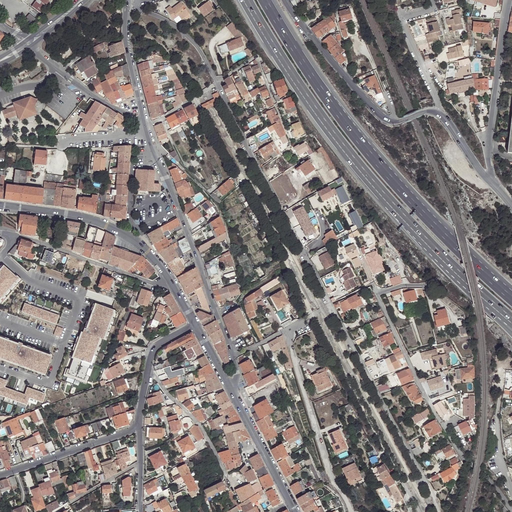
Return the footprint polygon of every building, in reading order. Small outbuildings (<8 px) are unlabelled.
[(41,14),(51,0),(37,0),(32,8),(41,14)] [(204,17),(213,10),(211,7),(213,5),(209,0),(198,9),(204,17)] [(166,10),(173,19),(178,15),(178,16),(181,20),(184,17),(185,17),(184,15),(188,12),(185,9),(183,10),(182,9),(181,9),(180,8),(181,7),(183,6),(180,2),(172,9),(170,6),(166,10)] [(342,22),(344,22),(353,19),(350,9),(348,10),(341,12),(339,13),(342,21),(342,22)] [(29,25),(34,19),(29,15),(24,21),(29,25)] [(453,26),(455,33),(463,30),(459,15),(453,17),(454,20),(449,21),(451,26),(453,26)] [(329,17),(312,30),(319,39),(336,26),(329,17)] [(201,19),(199,20),(185,31),(192,38),(205,27),(201,19)] [(344,24),(344,22),(342,22),(342,21),(339,22),(343,38),(348,37),(346,30),(348,29),(346,24),(344,24)] [(432,38),(433,42),(439,41),(438,37),(441,36),(437,22),(429,25),(431,35),(435,34),(436,37),(432,38)] [(488,30),(488,28),(488,24),(473,23),(472,33),(481,34),(487,35),(488,30)] [(322,43),(344,68),(348,65),(345,61),(346,61),(340,53),(343,51),(330,36),(322,43)] [(244,45),(241,38),(236,40),(231,42),(228,43),(227,44),(230,51),(244,45)] [(108,53),(110,58),(124,53),(121,42),(115,45),(115,43),(113,44),(113,45),(109,47),(111,52),(108,53)] [(97,45),(91,49),(93,53),(101,50),(100,47),(104,46),(103,43),(98,45),(97,45)] [(222,54),(230,51),(227,44),(219,47),(222,54)] [(449,54),(450,59),(462,56),(459,46),(446,50),(447,54),(449,54)] [(256,55),(250,47),(247,49),(253,57),(256,55)] [(244,50),(249,59),(253,57),(247,49),(244,50)] [(153,55),(145,61),(145,63),(148,62),(149,63),(153,63),(167,61),(164,58),(155,55),(153,55)] [(459,65),(469,62),(468,59),(467,59),(467,57),(458,61),(459,65)] [(92,82),(96,79),(94,75),(96,73),(86,58),(74,66),(81,76),(82,78),(79,80),(82,83),(86,86),(92,82)] [(145,63),(138,65),(138,66),(139,72),(150,69),(149,63),(148,62),(145,63)] [(111,71),(103,75),(106,81),(109,87),(114,84),(117,82),(115,77),(123,76),(131,79),(127,63),(118,68),(116,65),(110,68),(111,71)] [(244,69),(248,78),(254,76),(250,66),(244,69)] [(150,69),(139,72),(141,77),(152,75),(150,69)] [(473,89),(473,90),(477,90),(488,90),(487,80),(481,80),(481,78),(479,78),(479,74),(472,75),(473,79),(474,89),(473,89)] [(154,86),(152,75),(141,77),(144,88),(154,86)] [(376,96),(381,94),(374,77),(364,81),(366,87),(368,88),(371,89),(372,92),(374,91),(376,96)] [(227,86),(223,88),(226,94),(234,90),(236,89),(229,78),(225,81),(227,86)] [(99,85),(96,79),(92,82),(97,93),(102,91),(104,95),(111,91),(109,87),(106,81),(99,85)] [(472,79),(454,83),(448,85),(447,85),(448,91),(449,94),(473,89),(472,79)] [(287,92),(284,80),(274,83),(278,95),(287,92)] [(114,84),(121,98),(125,96),(123,92),(122,92),(120,87),(117,82),(114,84)] [(244,96),(248,94),(242,82),(237,83),(244,96)] [(109,87),(111,91),(113,95),(116,100),(121,98),(114,84),(109,87)] [(125,96),(134,92),(133,92),(131,85),(131,84),(124,86),(123,86),(122,86),(121,86),(120,87),(122,92),(123,92),(125,96)] [(155,91),(154,86),(144,88),(145,94),(155,91)] [(260,89),(264,97),(269,95),(266,87),(260,89)] [(257,94),(260,92),(258,88),(250,92),(252,97),(257,94)] [(156,92),(155,91),(145,94),(146,99),(157,97),(162,96),(162,95),(161,91),(156,92)] [(186,93),(179,95),(183,103),(189,99),(186,93)] [(217,93),(212,96),(214,99),(201,105),(204,110),(211,106),(221,101),(219,97),(216,98),(215,96),(217,93)] [(157,97),(146,99),(148,105),(153,104),(158,102),(162,101),(163,101),(162,95),(162,96),(157,97)] [(18,120),(36,114),(32,104),(36,103),(37,101),(36,99),(34,98),(31,99),(30,97),(13,103),(14,106),(2,110),(5,119),(17,114),(18,120)] [(292,109),(293,112),(297,110),(292,98),(288,99),(292,109)] [(95,102),(90,99),(86,103),(87,104),(79,116),(83,119),(74,133),(84,132),(91,132),(92,131),(94,131),(95,128),(94,128),(96,124),(97,125),(98,125),(96,124),(100,118),(106,108),(95,102)] [(275,106),(274,105),(272,99),(266,102),(269,108),(273,106),(273,107),(275,106)] [(157,117),(161,116),(160,109),(158,102),(153,104),(157,117)] [(148,105),(151,118),(157,117),(153,104),(148,105)] [(199,115),(193,105),(184,110),(190,120),(198,116),(199,115)] [(102,118),(106,121),(111,112),(106,108),(100,118),(96,124),(98,125),(102,118)] [(276,122),(277,122),(275,117),(273,113),(272,110),(267,112),(273,125),(276,122)] [(183,111),(175,115),(179,124),(187,120),(188,120),(183,111)] [(114,118),(116,115),(111,112),(106,121),(102,127),(105,128),(107,125),(109,122),(111,124),(111,123),(113,119),(115,120),(116,120),(114,118)] [(117,114),(116,115),(114,118),(116,120),(117,121),(114,125),(118,128),(123,120),(122,117),(117,114)] [(175,115),(167,119),(172,129),(179,124),(175,115)] [(285,136),(287,135),(281,120),(277,122),(276,122),(277,124),(285,136)] [(162,123),(154,126),(158,137),(160,136),(167,134),(162,123)] [(299,136),(301,135),(304,134),(300,123),(295,125),(299,136)] [(282,138),(285,136),(277,124),(273,126),(275,131),(281,139),(282,138)] [(270,144),(260,151),(263,155),(273,148),(273,147),(270,144)] [(307,152),(309,150),(305,144),(300,147),(299,145),(294,148),(299,156),(307,152)] [(273,148),(263,155),(265,158),(275,151),(273,148)] [(45,165),(47,152),(35,150),(33,162),(39,163),(38,164),(45,165)] [(95,154),(103,155),(104,155),(105,153),(93,152),(91,170),(93,170),(95,154)] [(102,158),(103,155),(95,154),(93,170),(104,172),(106,159),(102,158)] [(299,168),(306,176),(315,170),(311,165),(308,161),(306,163),(302,166),(299,168)] [(178,168),(173,164),(172,164),(172,166),(168,167),(170,171),(174,183),(181,181),(176,168),(178,168)] [(303,178),(306,176),(299,168),(296,169),(303,178)] [(11,200),(41,204),(43,189),(18,186),(19,182),(18,182),(19,174),(31,176),(31,172),(15,169),(15,172),(13,185),(11,200)] [(153,192),(159,192),(160,184),(153,184),(154,171),(136,170),(134,191),(141,191),(153,192)] [(221,188),(226,194),(234,187),(232,184),(229,180),(221,188)] [(182,181),(175,184),(178,193),(184,191),(182,186),(183,185),(182,181)] [(54,206),(56,187),(57,183),(44,182),(43,189),(41,204),(54,206)] [(195,184),(193,182),(186,188),(189,191),(193,189),(195,192),(198,189),(196,187),(196,186),(195,184)] [(337,187),(334,182),(328,186),(329,187),(331,190),(334,196),(338,194),(335,188),(337,187)] [(311,183),(304,187),(309,194),(316,189),(311,183)] [(4,199),(11,200),(13,185),(6,184),(4,199)] [(75,197),(76,186),(70,185),(69,189),(63,188),(62,195),(68,196),(75,197)] [(67,208),(68,196),(62,195),(63,188),(56,187),(54,206),(67,208)] [(323,201),(334,196),(331,190),(329,187),(318,193),(323,201)] [(97,200),(98,193),(96,193),(96,196),(92,195),(91,197),(88,196),(87,198),(83,198),(81,210),(95,214),(97,200)] [(223,202),(214,193),(211,196),(220,205),(223,202)] [(67,208),(76,209),(76,206),(74,206),(75,197),(68,196),(67,208)] [(213,206),(208,200),(203,204),(208,210),(213,206)] [(352,220),(354,219),(359,217),(352,203),(348,204),(352,213),(349,214),(352,220)] [(103,216),(110,217),(112,205),(105,204),(103,216)] [(112,205),(110,217),(125,219),(126,207),(115,206),(112,205)] [(183,209),(186,214),(192,210),(189,206),(183,209)] [(196,208),(192,211),(187,215),(193,223),(202,217),(196,208)] [(34,236),(37,217),(19,215),(18,226),(22,227),(21,230),(20,230),(20,233),(34,236)] [(219,217),(216,219),(211,222),(209,223),(210,225),(211,224),(217,236),(216,236),(216,238),(226,233),(225,229),(222,224),(219,217)] [(167,230),(179,224),(177,218),(147,234),(153,244),(164,238),(162,233),(167,230)] [(76,236),(80,224),(67,222),(63,238),(60,247),(72,251),(73,247),(66,246),(68,239),(65,239),(66,234),(76,236)] [(182,229),(179,224),(167,230),(170,235),(182,229)] [(238,230),(242,241),(257,235),(252,225),(238,230)] [(94,242),(97,229),(89,226),(85,241),(85,242),(81,255),(89,258),(93,245),(94,242)] [(102,244),(105,233),(104,232),(97,229),(94,242),(102,244)] [(323,240),(326,248),(330,245),(328,240),(331,238),(330,236),(335,233),(333,229),(325,235),(326,237),(323,240)] [(127,271),(132,266),(134,264),(132,264),(134,258),(133,257),(133,256),(112,249),(113,247),(116,238),(105,233),(102,244),(101,247),(98,260),(108,264),(127,271)] [(227,239),(226,233),(216,238),(202,245),(198,247),(200,252),(227,239)] [(253,261),(264,254),(261,248),(264,246),(258,235),(243,243),(253,261)] [(169,236),(164,238),(153,244),(158,252),(170,245),(175,243),(176,243),(174,240),(172,241),(169,236)] [(183,254),(191,251),(185,238),(177,242),(183,254)] [(28,254),(32,243),(21,239),(18,246),(16,245),(10,251),(15,253),(15,254),(32,260),(33,256),(28,254)] [(72,251),(81,255),(85,242),(76,239),(73,247),(72,251)] [(170,245),(158,252),(167,263),(177,258),(172,249),(177,246),(175,243),(170,245)] [(89,258),(98,260),(101,247),(93,245),(89,258)] [(345,250),(350,260),(359,255),(354,245),(345,250)] [(140,257),(113,247),(112,249),(133,256),(133,257),(134,258),(132,264),(134,264),(140,257)] [(215,259),(228,252),(224,247),(212,254),(215,259)] [(41,261),(50,264),(54,253),(45,250),(41,261)] [(171,268),(190,258),(187,252),(185,253),(177,258),(167,263),(171,268)] [(329,252),(320,257),(326,270),(336,265),(329,252)] [(367,255),(366,254),(364,255),(364,257),(366,256),(375,274),(379,272),(379,270),(381,270),(381,269),(380,267),(383,265),(379,255),(376,256),(374,252),(371,253),(367,255)] [(134,264),(132,266),(135,269),(137,268),(145,259),(141,256),(140,257),(134,264)] [(193,264),(190,258),(171,268),(175,274),(193,264)] [(356,269),(362,266),(357,258),(352,261),(356,269)] [(147,279),(155,271),(149,263),(145,259),(137,268),(141,272),(142,271),(143,272),(142,274),(141,276),(147,279)] [(0,304),(21,281),(2,264),(0,266),(0,304)] [(195,268),(193,264),(175,274),(187,295),(196,290),(197,295),(202,308),(201,308),(207,311),(208,310),(210,310),(201,288),(203,286),(196,267),(195,268)] [(253,271),(259,280),(266,276),(260,266),(253,271)] [(83,281),(86,282),(91,271),(84,268),(81,276),(79,279),(79,280),(83,281)] [(102,288),(101,289),(101,290),(103,290),(104,289),(112,292),(116,280),(105,276),(108,270),(105,268),(102,275),(98,287),(102,288)] [(356,277),(352,268),(344,271),(346,275),(344,276),(348,283),(345,284),(348,291),(358,287),(354,278),(356,277)] [(389,278),(393,287),(401,284),(398,275),(389,278)] [(282,281),(280,277),(262,288),(264,292),(282,281)] [(217,301),(241,294),(237,284),(234,285),(234,284),(231,285),(232,286),(226,288),(222,289),(213,292),(217,301)] [(148,302),(151,292),(141,289),(136,303),(147,307),(148,302)] [(263,293),(260,289),(246,298),(249,302),(251,301),(253,299),(263,293)] [(272,297),(276,305),(279,303),(282,309),(290,305),(282,291),(272,297)] [(415,291),(405,293),(404,293),(407,303),(408,303),(416,301),(417,300),(415,291)] [(169,307),(175,303),(170,293),(168,294),(163,298),(165,302),(167,306),(169,307)] [(355,296),(348,300),(352,307),(355,306),(359,304),(357,300),(355,296)] [(363,296),(360,297),(361,298),(363,303),(365,308),(368,306),(363,296)] [(246,298),(245,298),(249,307),(251,312),(254,310),(251,301),(249,302),(246,298)] [(347,298),(342,301),(344,304),(345,306),(347,311),(348,311),(353,309),(352,307),(348,300),(347,298)] [(169,313),(178,307),(175,303),(169,307),(167,306),(168,308),(169,311),(168,312),(169,313)] [(59,316),(25,304),(22,312),(56,324),(59,316)] [(117,312),(93,304),(81,337),(77,336),(63,376),(87,384),(103,339),(107,341),(117,312)] [(165,307),(160,305),(157,312),(162,314),(165,307)] [(170,318),(180,312),(178,307),(169,313),(168,312),(167,313),(170,318)] [(249,330),(239,308),(228,314),(223,317),(226,325),(231,337),(236,337),(249,330)] [(438,327),(446,325),(445,323),(450,322),(448,317),(446,309),(439,311),(439,315),(436,317),(438,327)] [(210,316),(205,313),(199,311),(196,313),(201,321),(202,322),(207,319),(211,317),(210,316)] [(162,314),(157,312),(152,324),(157,326),(159,321),(162,314)] [(170,318),(176,328),(186,322),(180,312),(170,318)] [(138,331),(143,319),(131,314),(126,326),(138,331)] [(386,316),(381,318),(382,319),(373,323),(378,334),(387,330),(383,320),(387,319),(386,316)] [(216,320),(215,321),(209,324),(204,327),(209,336),(220,330),(216,320)] [(378,334),(373,323),(370,325),(375,338),(379,336),(378,334)] [(121,326),(116,340),(122,342),(127,328),(121,326)] [(63,329),(57,327),(54,336),(59,338),(63,329)] [(222,335),(220,330),(209,336),(212,341),(222,335)] [(184,345),(195,339),(191,333),(176,341),(163,348),(165,353),(171,349),(172,350),(179,346),(179,347),(180,347),(182,346),(184,345)] [(391,333),(389,334),(388,335),(385,336),(381,338),(381,339),(383,343),(385,348),(395,343),(393,338),(391,333)] [(52,354),(0,335),(0,357),(2,358),(20,365),(29,368),(37,371),(44,373),(45,374),(52,354)] [(224,340),(222,335),(212,341),(214,345),(224,340)] [(284,340),(283,336),(269,343),(271,348),(274,346),(274,345),(284,340)] [(186,350),(198,344),(195,339),(184,345),(186,350)] [(226,348),(224,340),(214,345),(218,352),(226,348)] [(203,353),(198,344),(186,350),(182,352),(186,360),(190,359),(191,359),(195,358),(196,357),(203,353)] [(127,356),(128,356),(124,348),(124,347),(123,347),(122,347),(116,350),(118,354),(114,356),(117,361),(122,359),(127,356)] [(229,362),(226,348),(218,352),(225,364),(229,362)] [(437,349),(428,352),(429,358),(430,358),(433,357),(436,369),(447,366),(445,360),(447,360),(445,354),(439,356),(437,349)] [(388,358),(385,359),(391,371),(396,369),(403,366),(400,361),(399,361),(398,360),(405,357),(403,352),(390,358),(390,357),(388,358)] [(209,364),(204,356),(197,359),(200,364),(202,368),(209,364)] [(122,359),(117,361),(107,366),(114,379),(128,371),(127,369),(129,368),(127,364),(125,365),(122,359)] [(249,361),(240,365),(244,374),(245,375),(254,370),(249,361)] [(475,367),(475,361),(468,363),(469,368),(456,370),(457,380),(475,378),(475,367)] [(166,363),(154,367),(155,371),(160,369),(168,367),(166,363)] [(202,368),(195,370),(192,372),(195,382),(198,381),(198,382),(205,380),(204,376),(214,372),(209,364),(202,368)] [(273,374),(267,364),(263,365),(256,369),(262,380),(263,379),(262,377),(266,374),(267,377),(273,374)] [(318,372),(325,370),(324,367),(311,372),(310,373),(314,383),(316,383),(313,373),(318,371),(318,372)] [(410,368),(407,370),(398,374),(403,385),(413,381),(413,382),(416,381),(410,368)] [(256,369),(254,370),(245,375),(244,374),(243,375),(248,386),(248,387),(253,385),(262,380),(256,369)] [(325,387),(327,387),(331,385),(325,370),(318,372),(318,371),(313,373),(316,383),(319,390),(325,387)] [(216,378),(214,372),(204,376),(205,380),(205,381),(205,382),(216,378)] [(275,378),(273,374),(267,377),(263,379),(262,380),(253,385),(257,393),(266,388),(265,386),(269,384),(268,382),(275,378)] [(394,376),(399,386),(403,385),(398,374),(394,376)] [(173,378),(162,382),(164,385),(181,380),(180,376),(173,378)] [(0,395),(26,405),(29,398),(42,402),(45,394),(32,390),(27,388),(25,395),(4,387),(7,381),(0,378),(0,395)] [(222,388),(216,378),(205,382),(206,387),(208,393),(222,388)] [(123,379),(114,383),(118,393),(123,391),(124,393),(128,392),(127,389),(125,384),(128,383),(126,379),(124,379),(123,379)] [(387,383),(377,387),(381,393),(391,389),(387,383)] [(406,390),(411,400),(419,395),(412,383),(405,386),(407,390),(406,390)] [(175,391),(178,401),(179,401),(184,399),(184,400),(186,400),(185,399),(188,398),(191,397),(188,387),(175,391)] [(229,401),(224,391),(216,395),(215,392),(208,395),(210,399),(215,396),(220,406),(229,401)] [(281,395),(280,392),(252,407),(255,411),(259,419),(260,420),(267,416),(273,412),(267,402),(281,395)] [(422,400),(419,395),(411,400),(413,405),(422,400)] [(153,397),(154,401),(148,403),(149,406),(158,403),(157,396),(153,397)] [(439,397),(431,401),(435,406),(442,402),(439,397)] [(189,400),(182,404),(189,411),(190,412),(198,410),(196,407),(195,408),(194,407),(197,406),(192,399),(189,400)] [(232,406),(229,401),(220,406),(223,411),(227,408),(232,406)] [(123,402),(112,406),(112,407),(105,409),(108,418),(113,417),(129,412),(127,407),(130,406),(129,406),(128,405),(128,404),(127,404),(126,403),(125,403),(124,403),(123,402)] [(435,406),(434,407),(441,418),(449,414),(442,402),(435,406)] [(347,412),(353,409),(350,404),(349,404),(345,406),(347,412)] [(222,416),(223,416),(225,415),(223,411),(220,406),(216,408),(218,413),(220,417),(222,416)] [(199,409),(198,410),(190,412),(200,421),(204,419),(202,414),(205,412),(204,411),(206,410),(205,407),(204,408),(199,409)] [(133,418),(135,410),(129,412),(113,417),(116,428),(129,424),(127,420),(133,418)] [(34,422),(39,420),(35,411),(30,413),(34,422)] [(172,431),(178,429),(176,423),(179,422),(176,413),(167,415),(172,431)] [(230,423),(240,420),(236,414),(230,417),(228,418),(229,420),(230,423)] [(216,434),(220,433),(219,430),(218,426),(225,423),(223,416),(222,416),(220,417),(216,418),(212,420),(213,421),(209,423),(213,432),(215,431),(216,434)] [(273,426),(267,416),(260,420),(256,422),(261,432),(266,441),(277,436),(272,426),(273,426)] [(22,431),(16,417),(14,418),(20,432),(22,431)] [(60,434),(70,430),(64,417),(55,421),(60,434)] [(14,418),(1,423),(3,427),(4,427),(9,437),(20,432),(14,418)] [(472,432),(478,429),(473,420),(473,419),(470,420),(467,422),(459,426),(463,436),(470,432),(472,432)] [(435,421),(424,427),(430,437),(441,431),(440,429),(439,428),(435,421)] [(245,430),(241,423),(228,426),(227,425),(222,426),(225,435),(239,431),(245,430)] [(83,426),(79,427),(73,429),(76,438),(86,435),(83,426)] [(191,435),(190,436),(194,443),(195,443),(197,442),(199,440),(204,437),(202,434),(201,432),(200,430),(198,426),(195,427),(194,427),(194,428),(195,429),(194,431),(194,432),(193,433),(193,434),(191,435)] [(298,435),(294,426),(292,427),(286,431),(288,435),(283,437),(286,442),(296,437),(298,435)] [(156,438),(161,439),(161,429),(158,429),(158,428),(150,428),(149,437),(149,440),(152,440),(152,438),(156,438)] [(504,456),(510,455),(508,428),(502,428),(504,456)] [(250,439),(245,430),(239,431),(241,441),(250,439)] [(334,445),(337,453),(346,449),(339,430),(329,434),(333,445),(334,445)] [(24,434),(22,431),(20,432),(9,437),(10,440),(24,434)] [(226,437),(227,442),(235,441),(235,443),(236,443),(241,441),(239,431),(225,435),(226,437)] [(185,460),(187,459),(186,458),(197,452),(190,437),(189,437),(188,436),(178,442),(185,457),(183,458),(185,460)] [(33,450),(34,453),(46,449),(44,443),(38,445),(35,437),(21,442),(25,454),(30,452),(30,451),(33,450)] [(286,442),(271,451),(277,461),(288,455),(283,446),(297,438),(296,437),(286,442)] [(227,442),(230,450),(237,448),(236,443),(235,443),(235,441),(227,442)] [(420,445),(414,449),(417,456),(424,452),(420,445)] [(455,454),(452,450),(450,446),(442,450),(447,458),(455,454)] [(118,454),(116,455),(117,459),(118,461),(121,471),(125,468),(123,462),(131,459),(129,455),(130,455),(128,451),(127,448),(117,452),(118,454)] [(237,448),(230,450),(231,456),(238,454),(237,448)] [(0,451),(0,452),(5,468),(10,466),(8,460),(10,459),(6,450),(3,451),(0,451)] [(83,452),(86,461),(88,467),(93,466),(94,469),(98,468),(97,464),(96,465),(94,460),(93,460),(92,460),(89,450),(83,452)] [(226,460),(227,461),(231,460),(229,450),(226,451),(223,452),(220,452),(218,453),(222,461),(226,460)] [(374,465),(380,462),(372,450),(367,452),(374,465)] [(155,469),(167,463),(160,451),(149,457),(155,469)] [(79,462),(86,461),(83,452),(77,454),(79,462)] [(239,457),(238,454),(231,456),(232,460),(233,462),(240,460),(239,457)] [(264,466),(258,454),(249,459),(255,470),(264,466)] [(290,456),(278,463),(282,472),(290,468),(294,465),(290,456)] [(104,479),(104,481),(106,480),(106,479),(110,477),(111,477),(110,476),(116,474),(114,466),(116,466),(115,463),(113,463),(118,461),(117,459),(101,464),(105,478),(104,479)] [(189,463),(188,459),(187,459),(185,460),(184,461),(185,463),(177,468),(180,474),(177,475),(179,479),(178,479),(180,482),(184,480),(192,496),(196,494),(193,489),(195,488),(196,490),(198,489),(186,465),(189,463)] [(228,470),(229,470),(235,468),(233,462),(232,460),(231,460),(227,461),(226,461),(224,464),(225,466),(226,470),(227,470),(228,470)] [(354,482),(360,479),(353,464),(341,469),(345,478),(348,477),(350,482),(354,480),(354,482)] [(248,471),(245,465),(239,471),(243,474),(244,473),(245,476),(246,478),(254,474),(251,469),(248,471)] [(385,478),(390,475),(384,465),(378,468),(383,479),(385,478)] [(264,489),(274,484),(268,473),(264,466),(255,470),(264,488),(264,489)] [(380,481),(382,480),(376,467),(373,469),(380,481)] [(282,472),(286,478),(293,474),(302,469),(301,468),(294,472),(293,469),(291,470),(290,468),(282,472)] [(454,471),(452,468),(440,474),(445,483),(447,481),(454,478),(454,476),(456,475),(454,471)] [(54,470),(47,472),(48,475),(50,474),(52,482),(60,479),(57,471),(55,472),(54,470)] [(255,493),(262,489),(254,474),(246,478),(247,481),(249,483),(235,490),(241,502),(244,501),(255,493)] [(433,482),(440,478),(437,474),(430,477),(433,482)] [(385,478),(389,487),(395,484),(390,475),(385,478)] [(17,487),(14,476),(8,478),(12,489),(17,487)] [(39,487),(42,495),(43,497),(47,495),(46,494),(52,492),(54,491),(49,477),(43,479),(45,483),(38,485),(39,487)] [(355,483),(354,482),(354,480),(350,482),(348,477),(345,478),(348,486),(355,483)] [(122,480),(123,497),(130,496),(129,487),(131,487),(130,479),(130,478),(129,478),(128,478),(127,478),(125,479),(122,480)] [(8,486),(6,479),(0,480),(0,487),(0,489),(8,486)] [(156,479),(144,486),(148,495),(161,488),(156,479)] [(66,494),(69,502),(86,492),(83,481),(77,483),(77,484),(72,486),(74,492),(66,494)] [(215,485),(218,492),(219,492),(226,489),(222,482),(215,485)] [(298,482),(290,486),(294,495),(303,490),(298,482)] [(282,501),(274,484),(264,489),(273,509),(282,501)] [(398,503),(400,501),(404,500),(395,484),(389,487),(398,503)] [(207,498),(218,492),(215,485),(203,491),(204,493),(202,494),(203,496),(204,498),(203,498),(205,502),(208,501),(207,498)] [(41,496),(42,495),(39,487),(29,491),(36,511),(45,507),(41,496)] [(254,494),(244,501),(248,511),(258,511),(256,507),(253,508),(251,504),(261,498),(260,496),(264,493),(262,489),(254,494)] [(310,492),(297,499),(300,506),(304,503),(308,501),(313,498),(310,492)] [(314,501),(313,498),(308,501),(313,510),(314,509),(316,511),(319,509),(318,508),(314,501)] [(161,511),(169,511),(172,511),(170,508),(165,499),(157,504),(161,511)] [(48,511),(50,511),(52,511),(60,507),(57,501),(53,503),(54,506),(47,510),(48,511)] [(248,511),(244,501),(241,503),(239,504),(241,509),(242,511),(248,511)] [(313,510),(308,501),(304,503),(309,511),(313,510)] [(304,503),(300,506),(303,511),(309,511),(304,503)]
